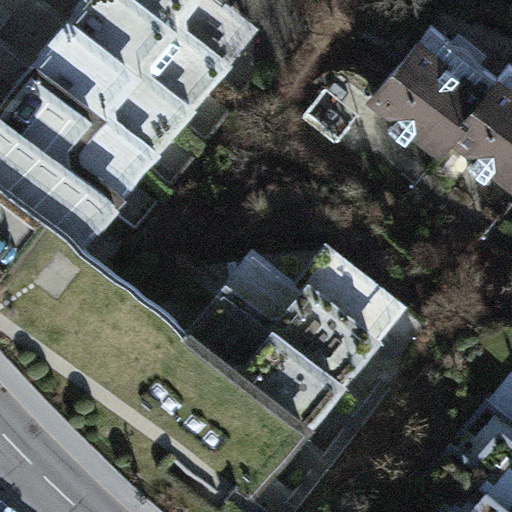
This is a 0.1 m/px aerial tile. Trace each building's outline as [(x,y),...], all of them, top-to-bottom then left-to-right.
[(282,0),(67,0),(0,84),(0,152),(99,231),(282,0)] [(448,140),(504,66),(430,11),(362,102),(435,157),(448,140)] [(448,140),(511,187),(511,54),(504,66),(448,140)] [(251,482),(409,292),(292,195),(134,385),(251,482)] [(511,511),(511,346),(382,511),(511,511)]
